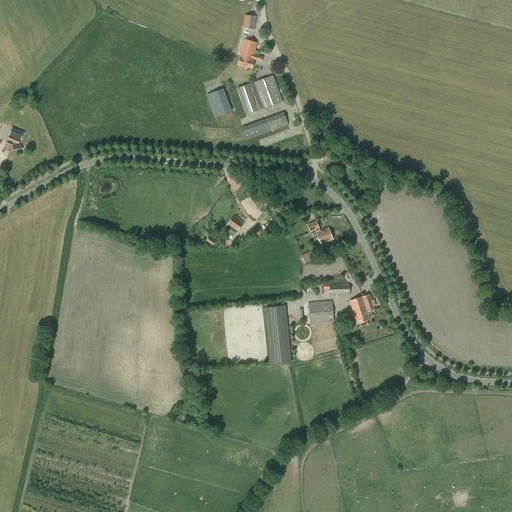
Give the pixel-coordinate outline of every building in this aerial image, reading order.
[(242,28),(255,30),(256,16),(244,15),(242,28)] [(261,62),(263,56),(259,55),(260,52),(255,50),(257,43),(245,40),(238,65),(252,68),(254,61),(253,61),(254,60),(261,62)] [(283,102),(273,76),(238,89),(247,115),(283,102)] [(288,125),(284,112),(266,119),(241,128),(245,140),(288,125)] [(9,135),(21,140),(24,132),(12,127),(9,135)] [(13,145),(6,142),(3,150),(10,152),(13,145)] [(234,215),(227,225),(231,228),(229,231),(234,235),(243,222),(234,215)] [(311,232),(315,230),(321,244),(333,239),(328,228),(320,231),(315,220),(308,224),(311,232)] [(259,236),(262,230),(256,226),(252,232),(259,236)] [(301,255),(304,263),(316,258),(312,250),(301,255)] [(358,283),(353,270),(347,272),(351,281),(353,280),(355,285),(358,283)] [(329,289),(329,292),(328,292),(328,295),(329,295),(329,296),(350,295),(349,283),(323,284),(324,289),(329,289)] [(370,294),(362,297),(349,301),(356,323),(370,319),(369,313),(370,313),(370,311),(374,309),(370,294)] [(308,304),(310,324),(334,321),(332,301),(308,304)] [(271,307),(270,307),(265,307),(270,365),(291,363),(288,324),(286,305),(271,307)]
